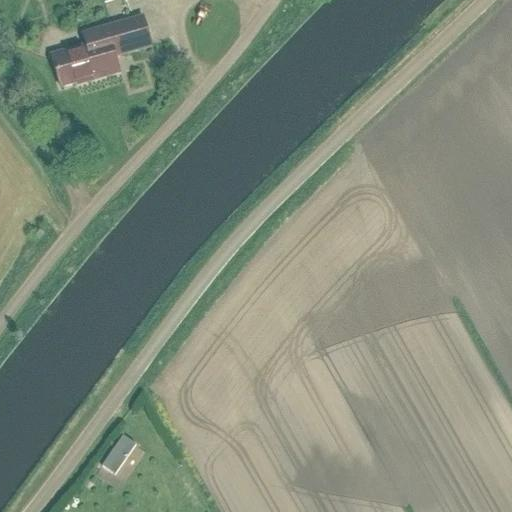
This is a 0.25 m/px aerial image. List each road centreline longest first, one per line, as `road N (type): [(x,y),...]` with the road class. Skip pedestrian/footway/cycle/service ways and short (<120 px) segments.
road 1 (unclassified): [(42,511),(254,226),(486,0)]
road 2 (unclassified): [(0,328),(275,0)]
road 3 (track): [(93,212),(0,93)]
